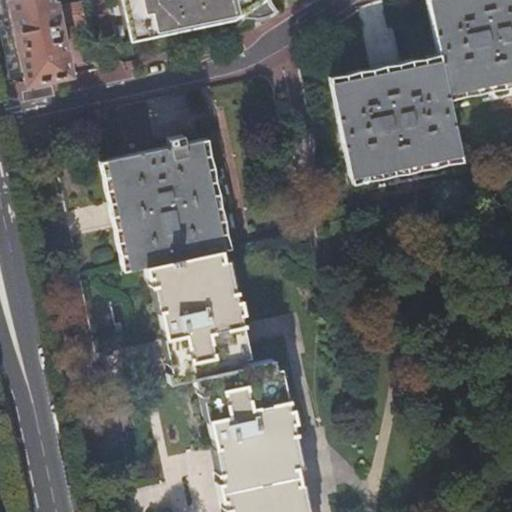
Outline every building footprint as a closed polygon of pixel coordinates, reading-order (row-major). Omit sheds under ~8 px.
[(24,79),(6,0),(0,0),(0,33),(10,82),(24,79)] [(6,0),(24,79),(25,83),(69,73),(59,28),(85,22),(81,2),(55,8),(53,0),(6,0)] [(277,0),(124,0),(132,42),(235,17),(240,24),(243,19),(247,14),(251,10),(257,7),(263,5),(269,4),(273,4),(282,6),(277,0)] [(511,0),(429,0),(441,55),(333,79),(353,174),(461,151),(449,92),(511,77),(511,0)] [(218,247),(222,246),(198,138),(104,158),(127,266),(218,247)] [(220,256),(218,247),(141,265),(143,275),(147,274),(160,338),(170,336),(175,359),(166,361),(161,362),(165,382),(189,377),(192,392),(196,392),(201,421),(203,420),(208,446),(217,445),(231,511),(279,511),(263,437),(276,434),(286,432),(272,366),(263,368),(261,358),(243,361),(239,344),(230,346),(225,327),(236,324),(242,323),(227,255),(220,256)] [(239,344),(236,324),(225,327),(230,346),(239,344)] [(170,336),(160,338),(166,361),(175,359),(170,336)] [(282,463),(276,434),(263,437),(279,511),(292,511),(290,500),(297,498),(289,462),(282,463)] [(222,507),(222,511),(231,511),(217,445),(208,446),(214,470),(210,471),(217,508),(222,507)]
